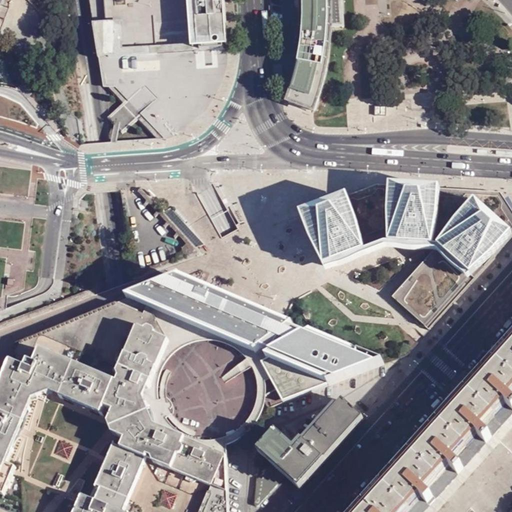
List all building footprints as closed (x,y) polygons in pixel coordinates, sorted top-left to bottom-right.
[(194,47),(228,45),(224,0),(88,0),(100,59),(194,52),(194,47)] [(300,0),(301,2),(301,10),(300,27),(302,27),(302,32),(304,32),(303,40),(302,52),(300,63),(297,76),(288,103),(314,113),(319,97),(328,68),(331,48),(332,29),(344,29),(341,0),(300,0)] [(155,63),(124,65),(124,73),(156,71),(155,63)] [(282,83),(281,66),(273,67),(274,83),(282,83)] [(387,114),(387,105),(375,106),(375,114),(387,114)] [(377,189),(302,220),(324,272),(386,248),(437,251),(393,300),(429,333),(430,332),(511,239),(511,213),(501,197),(500,196),(377,189)] [(190,274),(145,291),(124,299),(150,310),(175,320),(210,335),(229,342),(257,353),(273,379),(267,411),(393,360),(243,297),(190,274)] [(25,345),(17,355),(41,365),(51,344),(79,356),(121,375),(145,321),(150,310),(124,299),(102,309),(25,345)] [(121,375),(111,397),(119,400),(114,411),(117,417),(154,402),(148,387),(172,332),(162,328),(161,325),(159,322),(157,321),(154,322),(151,323),(145,321),(121,375)] [(511,333),(493,355),(440,415),(404,454),(352,511),(461,511),(464,509),(449,493),(511,423),(511,333)] [(17,355),(0,396),(0,401),(28,414),(39,393),(40,390),(56,385),(65,389),(79,356),(51,344),(41,365),(17,355)] [(79,356),(65,389),(87,398),(107,406),(111,397),(121,375),(79,356)] [(0,491),(6,494),(17,468),(6,464),(9,458),(22,428),(28,414),(0,401),(0,491)] [(151,452),(150,458),(233,487),(232,452),(189,439),(182,433),(161,417),(154,402),(117,417),(113,420),(115,433),(127,437),(125,443),(151,452)] [(274,432),(258,453),(274,464),(286,475),(300,488),(312,475),(352,430),(362,419),(341,402),(299,453),(274,432)] [(312,424),(309,419),(310,418),(302,406),(287,416),(299,433),(312,424)] [(511,423),(449,493),(470,511),(508,511),(511,508),(511,423)] [(125,443),(116,440),(105,471),(95,496),(129,509),(150,458),(151,452),(125,443)] [(134,511),(129,509),(95,496),(85,492),(82,500),(76,511),(134,511)] [(233,511),(233,500),(215,493),(207,511),(233,511)]
